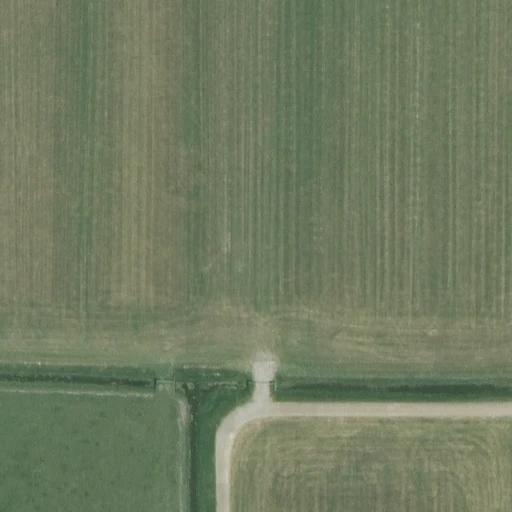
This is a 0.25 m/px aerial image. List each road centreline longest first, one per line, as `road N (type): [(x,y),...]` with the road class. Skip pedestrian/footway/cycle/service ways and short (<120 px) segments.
road 1 (track): [(223,511),(224,434),(245,413),(511,409)]
road 2 (track): [(263,411),(262,373),(242,360),(158,359)]
